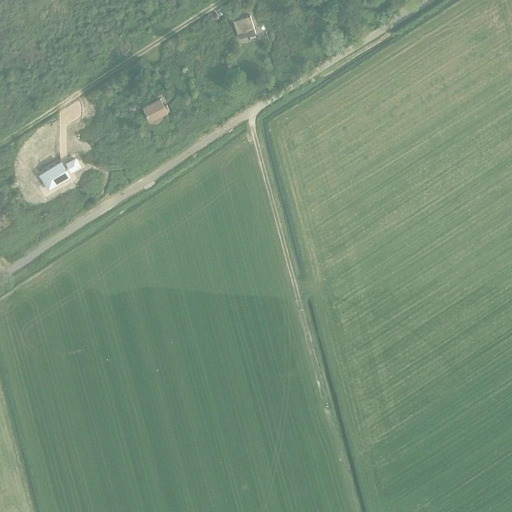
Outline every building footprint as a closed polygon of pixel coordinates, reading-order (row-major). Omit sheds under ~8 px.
[(233,21),(239,38),(255,33),(250,15),(233,21)] [(144,107),(147,115),(148,114),(151,120),(160,116),(159,114),(166,110),(160,99),(144,107)] [(81,121),(73,123),(74,130),(82,129),(81,121)] [(76,155),(65,161),(70,170),(81,164),(76,155)] [(62,160),(41,172),(49,187),(70,175),(62,160)]
